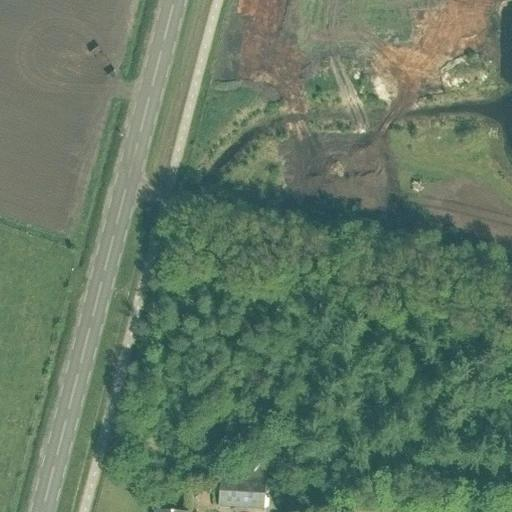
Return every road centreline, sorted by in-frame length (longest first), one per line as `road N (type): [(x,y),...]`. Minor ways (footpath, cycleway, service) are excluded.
road 1 (primary): [(41,511),(174,0)]
road 2 (track): [(511,265),(124,194)]
